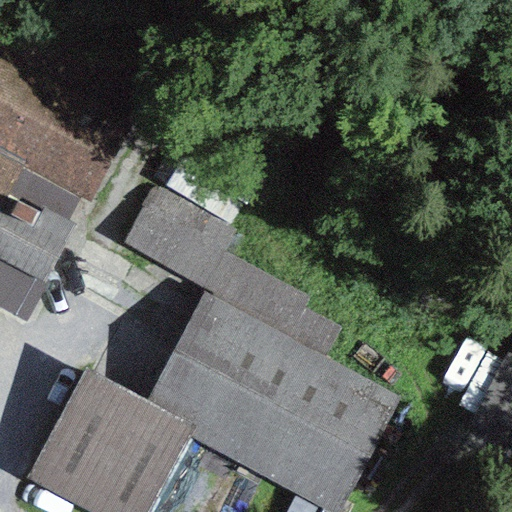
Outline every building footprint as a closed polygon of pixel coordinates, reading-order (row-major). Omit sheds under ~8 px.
[(0,139),(82,186),(85,188),(137,92),(32,36),(18,62),(0,52),(0,139)] [(0,297),(20,308),(82,186),(0,139),(0,297)] [(149,209),(131,240),(175,265),(193,234),(149,209)] [(320,359),(334,331),(299,312),(284,340),(208,300),(150,407),(149,409),(188,430),(338,509),(396,399),(320,359)] [(35,473),(107,511),(143,511),(188,430),(149,409),(150,407),(88,373),(35,473)]
